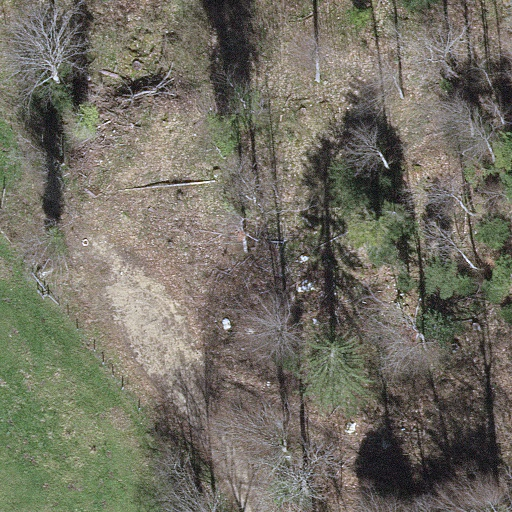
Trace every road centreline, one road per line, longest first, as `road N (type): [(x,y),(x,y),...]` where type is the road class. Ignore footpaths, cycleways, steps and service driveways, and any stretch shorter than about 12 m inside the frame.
road 1 (track): [(172,363),(365,456),(511,508)]
road 2 (track): [(255,511),(122,275),(82,227)]
